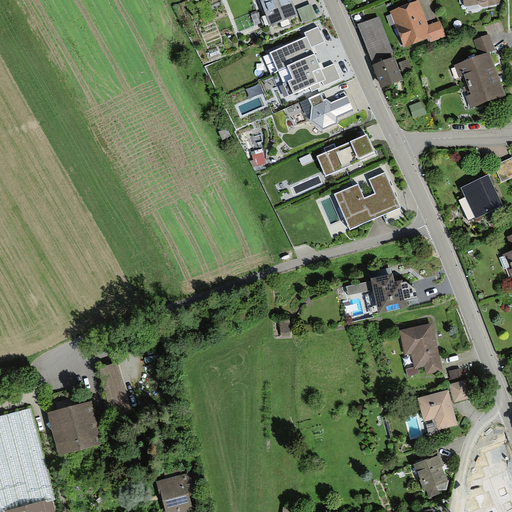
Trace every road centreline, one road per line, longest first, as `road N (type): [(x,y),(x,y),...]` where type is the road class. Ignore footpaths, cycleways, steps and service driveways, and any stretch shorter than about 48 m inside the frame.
road 1 (residential): [(433,221),(92,333),(38,371)]
road 2 (tertiary): [(506,409),(433,221)]
road 3 (tertiary): [(399,149),(330,0)]
road 4 (track): [(63,511),(34,405),(38,371)]
road 5 (residential): [(506,409),(467,442),(454,511)]
